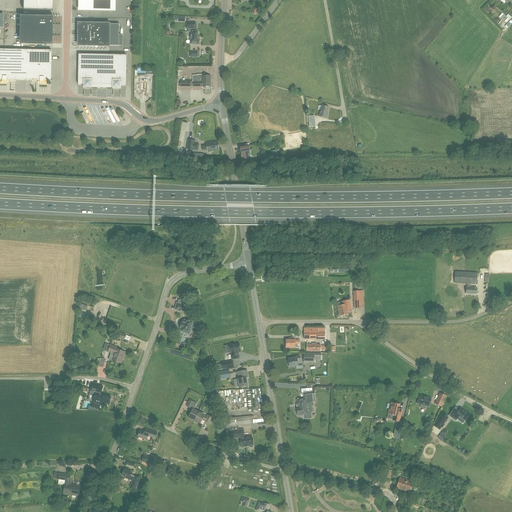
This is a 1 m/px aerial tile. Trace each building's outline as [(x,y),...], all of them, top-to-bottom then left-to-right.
[(24,0),(24,10),(53,11),(53,0),(24,0)] [(115,10),(114,0),(79,0),(79,9),(115,10)] [(508,14),(506,16),(502,13),(499,16),(505,21),(506,23),(511,17),(508,14)] [(22,15),(21,43),(51,43),(52,43),(52,39),(52,23),(53,23),(53,16),(22,15)] [(188,32),(190,32),(190,39),(193,40),(193,44),(199,45),(200,37),(198,37),(198,31),(195,31),(195,29),(196,29),(196,23),(186,22),(186,29),(188,29),(188,32)] [(79,24),(78,45),(109,45),(119,46),(124,46),(124,24),(119,24),(109,24),(79,24)] [(0,49),(0,79),(1,80),(1,83),(6,83),(9,80),(26,80),(26,50),(0,49)] [(26,50),(26,80),(38,81),(41,83),(46,84),(46,81),(51,81),(52,50),(26,50)] [(79,54),(78,85),(83,85),(83,88),(91,88),(102,88),(102,85),(103,55),(79,54)] [(102,85),(102,88),(113,88),(121,88),(121,85),(126,85),(127,55),(103,55),(102,85)] [(136,99),(141,104),(143,104),(146,104),(149,101),(151,99),(153,99),(153,72),(145,72),(141,72),(141,68),(137,68),(137,70),(135,70),(134,99),(136,99)] [(202,76),(202,75),(198,75),(193,75),(193,87),(202,86),(203,86),(203,87),(203,88),(205,88),(206,87),(206,86),(211,86),(211,76),(202,76)] [(327,118),(328,114),(327,113),(329,107),(322,106),(319,116),(327,118)] [(198,150),(199,144),(195,143),(195,140),(188,139),(187,149),(198,150)] [(208,152),(219,150),(217,141),(206,142),(208,152)] [(242,160),(250,159),(249,154),(250,154),(249,146),(240,147),(242,160)] [(477,284),(477,273),(455,271),(455,283),(467,283),(467,287),(466,287),(466,294),(476,294),(477,287),(470,287),(471,284),(477,284)] [(340,316),(348,314),(348,311),(352,310),(350,300),(338,302),(339,306),(338,306),(340,316)] [(187,311),(188,308),(188,306),(176,303),(175,310),(186,313),(187,311)] [(197,323),(193,322),(187,320),(187,321),(184,320),(183,322),(182,322),(182,323),(181,323),(179,327),(180,327),(180,328),(181,328),(180,331),(185,333),(184,334),(188,335),(189,334),(189,333),(191,334),(192,328),(196,329),(198,324),(198,323),(197,323)] [(325,339),(325,331),(318,331),(318,328),(304,328),(304,339),(325,339)] [(295,340),(295,338),(291,338),(291,340),(286,340),(286,342),(286,347),(295,347),(295,344),(299,344),(299,340),(295,340)] [(240,347),(239,343),(233,344),(229,345),(230,353),(231,353),(232,359),(239,358),(238,352),(241,351),(240,350),(241,350),(241,348),(240,347)] [(121,349),(117,348),(110,345),(108,351),(112,353),(110,359),(112,360),(121,363),(125,352),(121,350),(121,349)] [(304,354),(304,362),(314,363),(314,360),(315,354),(304,354)] [(302,367),(300,356),(295,357),(289,358),(289,359),(288,359),(287,360),(288,362),(289,362),(290,367),(296,366),(297,368),(302,367)] [(216,380),(231,377),(229,370),(215,373),(216,380)] [(239,387),(248,386),(247,378),(248,377),(247,370),(238,372),(239,378),(238,379),(239,387)] [(101,402),(106,403),(105,404),(109,405),(111,401),(110,401),(111,397),(108,396),(108,395),(103,393),(104,388),(103,388),(93,386),(92,391),(97,392),(96,396),(97,396),(95,402),(100,404),(101,402)] [(313,402),(312,393),(305,394),(305,398),(301,399),(300,398),(298,399),(297,400),(298,404),(299,405),(297,407),(297,408),(298,408),(298,409),(302,409),(302,408),(307,408),(306,403),(313,402)] [(441,406),(446,396),(440,393),(435,404),(441,406)] [(429,406),(431,398),(420,395),(418,403),(429,406)] [(194,409),(195,407),(192,405),(194,402),(190,400),(187,406),(192,409),(192,407),(194,409)] [(397,414),(399,405),(392,403),(390,409),(389,409),(388,413),(394,415),(393,420),(399,421),(401,415),(397,414)] [(456,420),(461,423),(464,418),(469,422),(473,416),(469,413),(471,411),(464,407),(457,414),(460,416),(456,420)] [(194,420),(198,412),(192,409),(190,413),(189,413),(188,416),(189,416),(188,417),(194,420)] [(207,417),(204,415),(198,412),(194,420),(195,420),(195,422),(198,423),(199,422),(200,423),(203,418),(206,419),(205,421),(209,423),(212,417),(208,415),(207,417)] [(239,430),(238,426),(251,425),(250,416),(225,418),(226,427),(226,428),(229,428),(229,431),(239,430)] [(445,420),(440,417),(435,427),(439,430),(445,420)] [(402,427),(396,425),(393,437),(399,438),(402,427)] [(157,432),(146,429),(145,432),(140,430),(138,437),(147,440),(148,436),(155,438),(157,432)] [(240,438),(239,430),(229,431),(230,437),(235,437),(236,443),(237,443),(237,447),(241,446),(241,447),(242,448),(245,448),(245,447),(245,446),(249,446),(250,447),(251,447),(252,447),(253,446),(253,445),(253,444),(252,437),(248,438),(248,436),(244,436),(244,438),(240,438)] [(152,465),(154,458),(144,455),(142,462),(152,465)] [(135,489),(140,478),(131,474),(131,472),(124,469),(122,475),(125,476),(124,477),(133,481),(130,487),(135,489)] [(391,478),(393,471),(385,469),(383,476),(391,478)] [(71,488),(72,484),(69,484),(70,475),(59,473),(58,480),(65,481),(63,494),(69,495),(70,488),(71,488)] [(409,492),(413,482),(400,478),(397,488),(409,492)] [(78,497),(80,486),(72,484),(71,488),(70,488),(69,495),(78,497)] [(408,503),(410,496),(406,494),(405,498),(403,498),(402,501),(408,503)] [(270,505),(264,503),(258,501),(257,507),(255,511),(259,511),(270,511),(268,511),(269,508),(270,505)]
